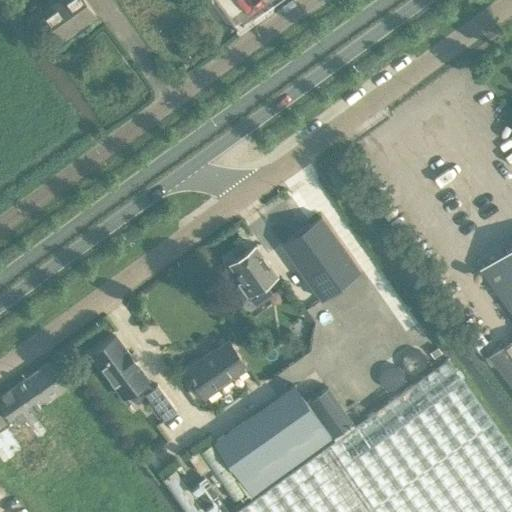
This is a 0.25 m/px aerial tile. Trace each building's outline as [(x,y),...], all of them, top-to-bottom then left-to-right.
[(26,16),(35,29),(48,19),(61,38),(95,14),(85,0),(59,0),(43,12),(39,6),(26,16)] [(282,243),(321,298),(360,270),(321,215),(282,243)] [(229,262),(241,279),(237,282),(247,296),(279,273),(256,243),(229,262)] [(511,245),(480,268),(511,311),(511,336),(488,354),(511,386),(511,245)] [(115,335),(92,352),(124,396),(138,386),(144,394),(145,392),(164,418),(176,409),(157,383),(152,387),(146,380),(148,378),(137,364),(137,363),(127,349),(126,349),(115,335)] [(228,339),(185,370),(193,380),(190,382),(189,386),(195,394),(199,395),(202,393),(204,396),(247,366),(228,339)] [(511,511),(511,444),(457,369),(456,369),(449,359),(425,376),(355,425),(353,422),(253,496),(232,511),(511,511)] [(32,372),(50,397),(67,385),(50,360),(32,372)] [(50,397),(32,372),(15,384),(32,409),(50,397)] [(15,384),(0,394),(0,401),(14,422),(19,418),(35,441),(48,432),(36,414),(32,409),(15,384)] [(253,496),(353,422),(327,386),(307,401),(294,384),(214,441),(253,496)] [(0,431),(0,459),(3,464),(9,460),(24,450),(8,426),(0,431)] [(188,455),(201,472),(209,466),(197,449),(188,455)] [(191,484),(211,511),(223,511),(227,510),(203,475),(191,484)]
